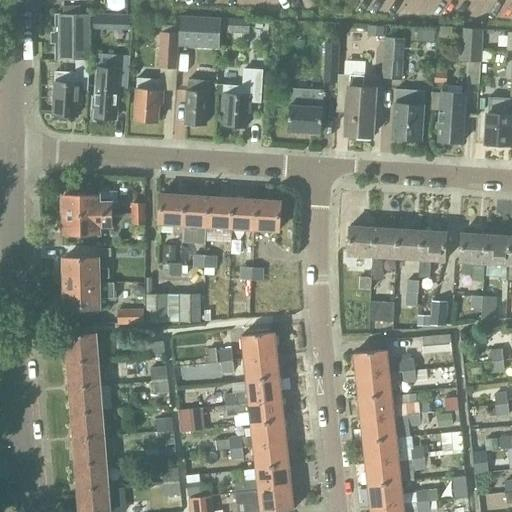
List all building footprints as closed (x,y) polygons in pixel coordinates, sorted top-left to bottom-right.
[(60,61),(60,62),(90,61),(89,16),(59,16),(60,61)] [(130,32),(131,17),(128,16),(93,16),(93,31),(130,32)] [(179,48),(194,49),(196,19),(181,18),(179,48)] [(221,22),(220,33),(250,34),(251,21),(227,20),(221,20),(221,22)] [(369,37),(385,37),(385,28),(370,27),(369,37)] [(388,28),(387,39),(385,39),(382,79),(401,80),(403,40),(406,40),(407,29),(388,28)] [(483,31),(463,30),(461,62),(468,63),(467,86),(480,86),(481,64),(483,31)] [(177,71),(178,71),(179,34),(159,33),(158,70),(161,70),(177,71)] [(339,43),(327,43),(326,65),(338,66),(339,43)] [(130,56),(96,54),(92,112),(95,111),(95,119),(117,120),(118,89),(128,90),(130,56)] [(90,61),(60,62),(60,74),(55,74),(53,116),(78,117),(79,105),(81,105),(82,93),(87,93),(90,61)] [(224,83),(224,87),(224,95),(223,96),(222,111),(225,111),(224,126),(247,128),(249,110),(252,111),(252,100),(262,101),(263,83),(262,83),(263,68),(245,67),(244,84),(224,83)] [(339,75),(336,104),(347,105),(345,136),(357,136),(356,140),(371,141),(371,137),(372,137),(374,89),(363,89),(364,77),(339,75)] [(136,90),(135,121),(158,122),(159,105),(162,105),(163,92),(160,91),(160,81),(137,80),(137,90),(136,90)] [(210,82),(189,80),(188,92),(185,123),(207,125),(210,94),(209,93),(210,82)] [(395,89),(394,104),(392,138),(421,140),(425,91),(395,89)] [(321,135),(323,109),(324,92),(291,90),(290,107),(288,133),(321,135)] [(466,96),(441,93),(440,110),(440,111),(437,142),(463,144),(465,113),(466,96)] [(511,101),(488,99),(485,145),(511,147),(511,133),(511,101)] [(99,191),(99,197),(63,198),(63,201),(61,201),(61,212),(63,212),(63,216),(111,215),(111,203),(117,203),(117,191),(99,191)] [(184,226),(186,196),(161,195),(159,225),(184,226)] [(209,198),(186,196),(184,226),(207,228),(209,198)] [(233,199),(209,198),(207,228),(231,229),(233,199)] [(233,199),(231,229),(255,231),(257,201),(233,199)] [(281,202),(257,201),(255,231),(279,232),(281,202)] [(132,215),(145,215),(145,205),(132,205),(132,215)] [(111,232),(111,215),(63,216),(63,221),(61,221),(61,231),(63,231),(64,235),(99,235),(99,232),(111,232)] [(145,215),(132,215),(132,225),(146,225),(145,215)] [(373,258),(375,228),(350,227),(348,256),(373,258)] [(397,259),(398,230),(375,228),(373,258),(371,279),(371,280),(383,280),(384,272),(382,272),(383,259),(397,259)] [(422,231),(398,230),(397,259),(420,261),(422,231)] [(447,232),(422,231),(420,261),(419,277),(430,278),(431,261),(445,262),(447,232)] [(485,264),(487,235),(462,233),(460,263),(485,264)] [(487,235),(485,264),(508,266),(510,236),(487,235)] [(203,268),(204,256),(193,256),(192,267),(203,268)] [(204,256),(203,268),(215,269),(216,257),(204,256)] [(65,273),(65,284),(98,284),(98,279),(109,279),(109,270),(98,270),(98,259),(64,260),(64,263),(62,263),(62,273),(65,273)] [(181,265),(169,264),(169,276),(180,277),(181,265)] [(240,280),(251,281),(251,269),(240,268),(240,280)] [(263,270),(251,269),(251,281),(262,282),(263,270)] [(371,280),(371,279),(361,278),(361,289),(371,290),(371,280)] [(407,293),(419,293),(419,281),(408,280),(407,293)] [(114,284),(98,284),(65,284),(65,296),(62,296),(63,307),(65,307),(65,309),(83,309),(83,313),(98,313),(98,309),(99,308),(99,299),(114,298),(114,284)] [(167,323),(166,295),(146,295),(146,323),(167,323)] [(167,323),(180,323),(179,295),(166,295),(167,323)] [(179,295),(180,323),(200,323),(200,295),(179,295)] [(482,309),(483,297),(472,297),(472,308),(481,309),(482,309)] [(482,309),(481,309),(481,322),(492,321),(493,309),(494,310),(495,298),(483,297),(482,309)] [(448,302),(433,301),(432,326),(446,327),(448,302)] [(382,302),(381,321),(393,322),(394,302),(382,302)] [(144,310),(120,311),(120,326),(144,326),(144,310)] [(246,360),(278,357),(275,333),(244,337),(246,360)] [(65,337),(67,364),(97,362),(95,335),(65,337)] [(163,342),(147,344),(148,357),(164,355),(163,342)] [(217,362),(215,349),(208,350),(209,363),(217,362)] [(234,350),(222,352),(223,363),(235,361),(234,350)] [(356,378),(390,374),(387,350),(354,355),(356,378)] [(490,352),(491,363),(503,362),(502,351),(490,352)] [(246,360),(248,382),(280,379),(278,357),(246,360)] [(401,362),(403,372),(414,371),(414,360),(401,362)] [(236,372),(235,361),(223,363),(225,373),(236,372)] [(99,388),(97,362),(67,364),(69,390),(99,388)] [(503,362),(491,363),(492,374),(504,372),(503,362)] [(151,383),(167,381),(166,368),(150,370),(151,383)] [(414,371),(403,372),(404,383),(415,382),(414,371)] [(390,374),(356,378),(359,400),(392,396),(390,374)] [(226,406),(228,406),(282,401),(280,379),(248,382),(248,383),(249,393),(239,394),(233,395),(227,395),(225,396),(226,406)] [(167,381),(151,383),(153,396),(168,394),(167,381)] [(69,390),(71,416),(101,414),(99,388),(69,390)] [(495,396),(496,407),(508,405),(507,394),(495,396)] [(392,396),(359,400),(361,421),(395,417),(392,396)] [(241,416),(252,415),(253,426),(285,423),(282,401),(228,406),(226,406),(227,417),(229,417),(241,416)] [(406,405),(408,416),(419,415),(419,414),(418,404),(406,405)] [(508,405),(496,407),(497,418),(509,416),(508,405)] [(190,410),(178,411),(180,433),(192,432),(190,410)] [(419,414),(419,415),(420,424),(428,424),(427,413),(419,414)] [(73,442),(103,439),(101,414),(71,416),(73,442)] [(419,415),(408,416),(409,427),(420,426),(420,424),(419,415)] [(395,417),(361,421),(363,443),(397,439),(395,417)] [(156,421),(157,434),(173,432),(171,419),(156,421)] [(287,445),(285,423),(253,426),(254,438),(255,447),(255,448),(287,445)] [(173,432),(157,434),(158,447),(175,445),(173,432)] [(231,439),(231,440),(232,449),(232,450),(242,449),(242,448),(241,438),(231,439)] [(501,450),(511,449),(511,438),(500,440),(501,450)] [(73,442),(75,467),(105,465),(103,439),(73,442)] [(366,465),(400,461),(397,439),(363,443),(366,465)] [(256,458),(258,470),(289,467),(287,445),(255,448),(256,458)] [(411,450),(412,460),(424,459),(423,448),(411,450)] [(242,449),(232,450),(233,461),(243,460),(242,449)] [(486,462),(485,451),(472,453),(473,464),(486,462)] [(424,459),(412,460),(414,471),(425,469),(424,459)] [(368,487),(402,483),(400,461),(366,465),(368,487)] [(75,467),(78,493),(107,491),(105,465),(75,467)] [(247,482),(236,483),(237,494),(292,489),(289,467),(258,470),(259,481),(247,482)] [(163,485),(179,483),(177,470),(161,472),(163,485)] [(188,498),(200,496),(198,476),(185,477),(188,498)] [(179,483),(163,485),(164,498),(180,496),(179,483)] [(371,509),(404,505),(402,483),(368,487),(371,509)] [(287,511),(294,511),(292,489),(237,494),(238,505),(244,504),(245,511),(287,511)] [(108,511),(107,491),(78,493),(79,511),(108,511)] [(416,493),(417,504),(429,502),(427,491),(416,493)] [(200,498),(188,499),(189,511),(212,511),(210,497),(200,498)] [(429,511),(429,502),(417,504),(417,511),(429,511)]
